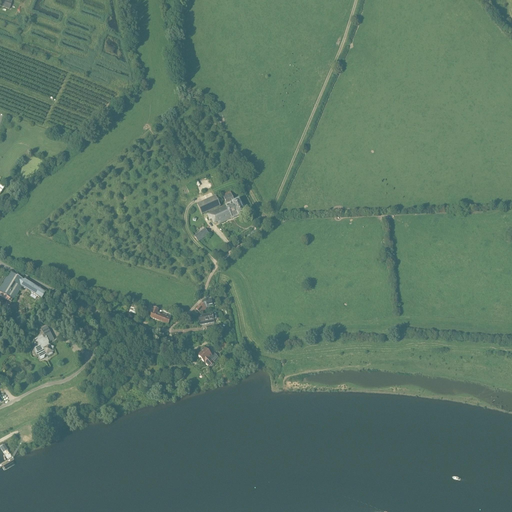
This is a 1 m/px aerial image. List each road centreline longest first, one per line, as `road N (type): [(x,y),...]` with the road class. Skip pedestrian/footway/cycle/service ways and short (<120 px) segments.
road 1 (residential): [(98,311),(167,329),(199,301),(230,253)]
road 2 (unclassified): [(0,407),(78,372),(97,349),(98,311)]
